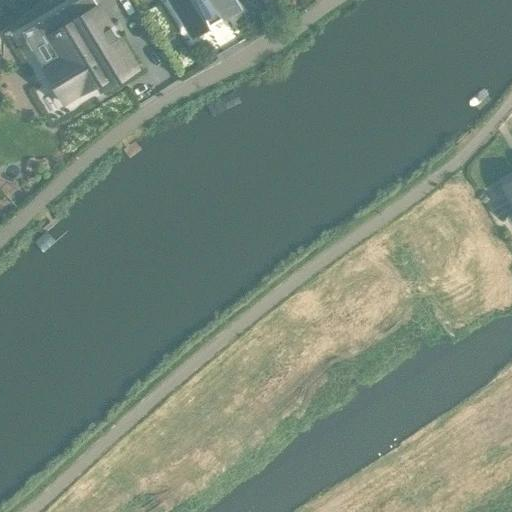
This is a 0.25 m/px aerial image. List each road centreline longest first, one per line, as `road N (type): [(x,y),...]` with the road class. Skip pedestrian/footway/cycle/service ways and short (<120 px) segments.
road 1 (unclassified): [(29,511),(267,300),(432,182),(511,100)]
road 2 (residential): [(0,240),(156,105),(335,0)]
